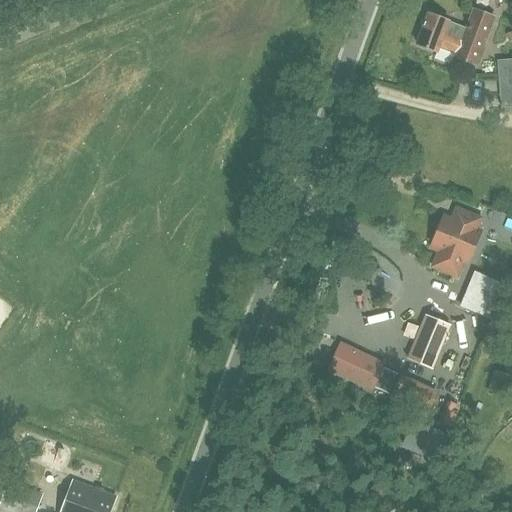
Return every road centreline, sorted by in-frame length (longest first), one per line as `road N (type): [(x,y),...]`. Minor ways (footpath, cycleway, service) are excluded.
road 1 (unclassified): [(186,511),(367,0)]
road 2 (unknown): [(336,85),(511,125)]
